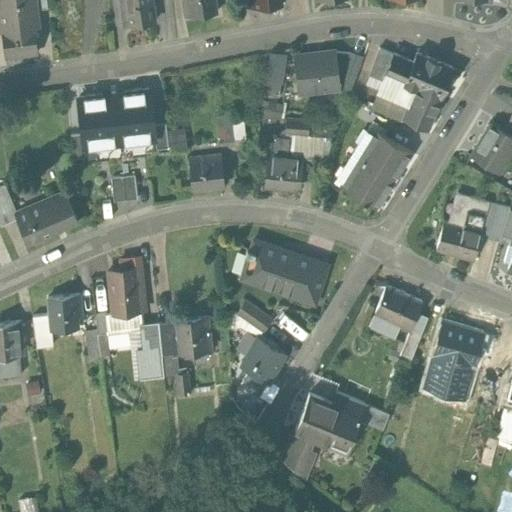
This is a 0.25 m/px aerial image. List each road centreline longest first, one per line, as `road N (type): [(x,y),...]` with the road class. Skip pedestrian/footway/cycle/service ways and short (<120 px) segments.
road 1 (residential): [(0,80),(359,23),(441,31),(493,58)]
road 2 (residential): [(378,246),(279,214),(176,216),(0,286)]
road 3 (residential): [(247,430),(300,370),(378,246)]
road 4 (residential): [(378,246),(493,58)]
road 5 (residential): [(511,306),(378,246)]
